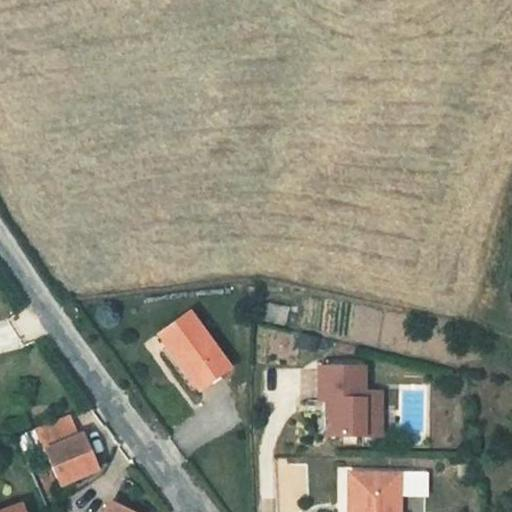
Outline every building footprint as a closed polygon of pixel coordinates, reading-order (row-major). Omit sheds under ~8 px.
[(184,309),(151,332),(192,388),(225,364),(184,309)] [(351,363),(306,363),(308,396),(321,396),(322,408),(316,408),(317,431),(354,430),(354,418),(372,417),(370,386),(352,387),(351,363)] [(71,428),(64,410),(25,425),(32,443),(71,428)] [(71,428),(32,443),(45,476),(84,461),(71,428)] [(338,471),(337,511),(387,511),(388,471),(338,471)] [(133,511),(107,496),(98,511),(133,511)] [(16,511),(12,503),(0,507),(0,511),(16,511)]
